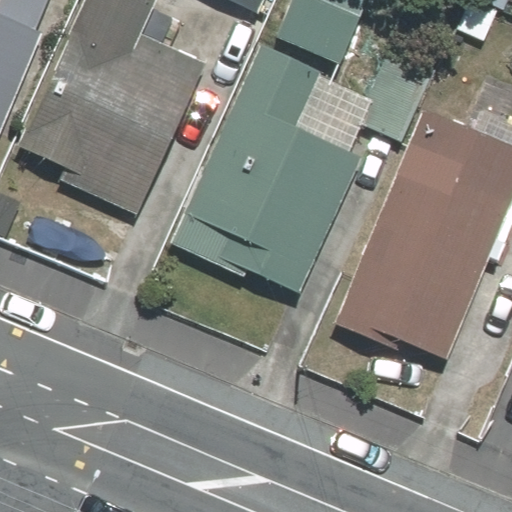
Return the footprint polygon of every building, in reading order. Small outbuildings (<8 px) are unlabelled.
[(0,0),(0,135),(55,21),(10,0),(0,0)] [(151,0),(83,0),(9,165),(136,222),(200,79),(130,48),(151,0)] [(264,0),(215,0),(256,18),(264,0)] [(360,0),(286,0),(267,41),(335,73),(368,4),(360,0)] [(229,274),(294,303),(356,166),(296,139),(323,77),(254,46),(161,253),(225,281),(229,274)] [(379,340),(433,364),(511,190),(511,145),(470,127),(465,138),(419,117),(324,329),(374,351),(379,340)]
